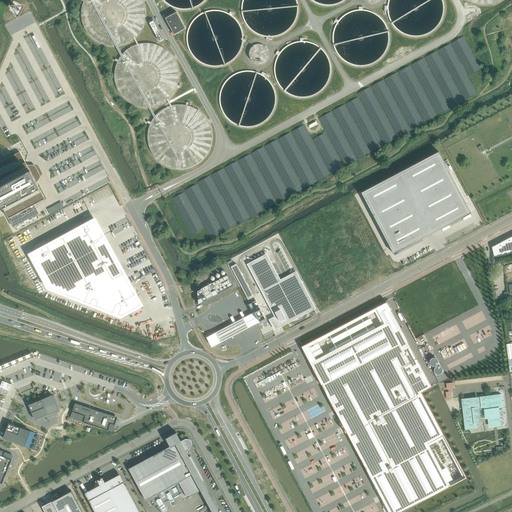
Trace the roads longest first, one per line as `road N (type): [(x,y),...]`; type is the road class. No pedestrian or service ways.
road 1 (unclassified): [(186,351),(171,287),(34,27)]
road 2 (unclassified): [(218,369),(511,218)]
road 3 (unclassified): [(238,511),(182,421),(3,511)]
road 4 (track): [(0,293),(136,349),(179,354)]
road 5 (tertiary): [(168,366),(0,307)]
road 6 (tertiary): [(0,318),(166,373)]
road 7 (tertiary): [(269,511),(209,399)]
road 8 (tertiary): [(201,403),(259,511)]
